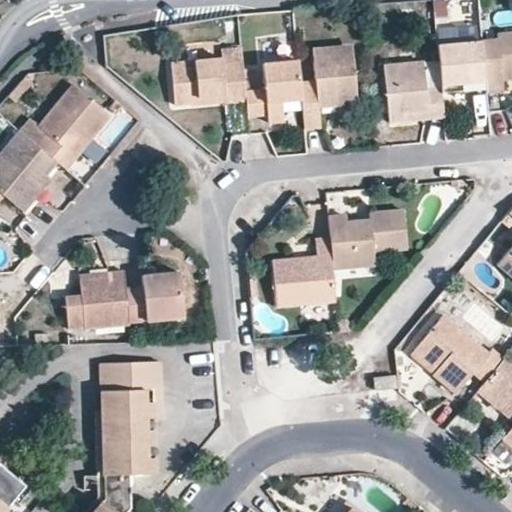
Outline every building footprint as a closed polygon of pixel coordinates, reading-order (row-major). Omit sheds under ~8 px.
[(502,88),(500,78),(500,72),(511,70),(511,30),(496,32),(496,38),(480,39),(484,80),(485,86),(485,90),(502,88)] [(484,80),(480,39),(436,44),(439,80),(439,85),(447,84),(484,80)] [(318,128),(317,108),(315,98),(334,97),(336,106),(356,104),(350,49),(333,51),(332,45),(311,47),(315,79),(298,81),(299,93),(300,101),(303,130),(318,128)] [(439,85),(439,80),(427,81),(424,53),(382,58),(389,114),(402,112),(401,105),(418,104),(419,110),(442,108),(439,85)] [(246,116),(244,87),(241,60),(223,63),(222,56),(181,62),(187,113),(194,112),(227,109),(228,118),(246,116)] [(299,93),(298,81),(296,58),(263,61),(265,85),(244,87),(246,116),(248,132),(270,130),(271,138),(287,136),(283,102),(283,95),(299,93)] [(447,91),(485,86),(484,80),(447,84),(447,91)] [(66,167),(76,155),(70,150),(86,131),(92,135),(111,112),(74,81),(38,121),(25,111),(13,125),(54,158),(66,167)] [(283,102),(300,101),(299,93),(283,95),(283,102)] [(317,108),(336,106),(334,97),(315,98),(317,108)] [(195,121),(228,118),(227,109),(194,112),(195,121)] [(54,158),(13,125),(0,141),(0,191),(4,194),(23,210),(34,197),(28,191),(44,172),(54,158)] [(76,155),(92,135),(86,131),(70,150),(76,155)] [(50,177),(44,172),(28,191),(34,197),(50,177)] [(330,254),(331,267),(375,263),(374,251),(406,247),(403,210),(370,213),(370,221),(371,231),(363,232),(362,221),(345,223),(344,216),(327,217),(330,254)] [(370,221),(362,221),(363,232),(371,231),(370,221)] [(511,244),(497,262),(511,274),(511,244)] [(335,302),(331,267),(330,254),(273,260),(278,307),(335,302)] [(147,268),(148,276),(159,274),(158,267),(147,268)] [(129,325),(125,289),(123,268),(105,271),(106,277),(77,281),(79,293),(63,295),(68,333),(84,331),(84,332),(129,326),(129,325)] [(76,275),(77,281),(106,277),(105,271),(76,275)] [(125,289),(129,325),(187,317),(180,272),(159,274),(148,276),(142,277),(143,287),(125,289)] [(484,379),(504,355),(493,346),(489,350),(444,314),(417,346),(438,364),(434,369),(432,372),(456,390),(473,370),(484,379)] [(337,319),(338,331),(349,330),(348,321),(344,318),(337,319)] [(413,351),(434,369),(438,364),(417,346),(413,351)] [(511,361),(504,355),(484,379),(476,389),(511,418),(511,361)] [(105,498),(93,511),(126,511),(130,508),(130,474),(155,473),(154,418),(162,417),(161,361),(101,362),(102,417),(97,417),(98,469),(98,474),(103,474),(105,498)] [(374,388),(392,387),(391,375),(373,377),(374,388)] [(511,424),(502,436),(511,443),(511,424)] [(4,511),(14,500),(20,504),(31,490),(0,464),(0,462),(8,453),(0,446),(0,511),(4,511)] [(358,511),(348,503),(340,511),(358,511)]
